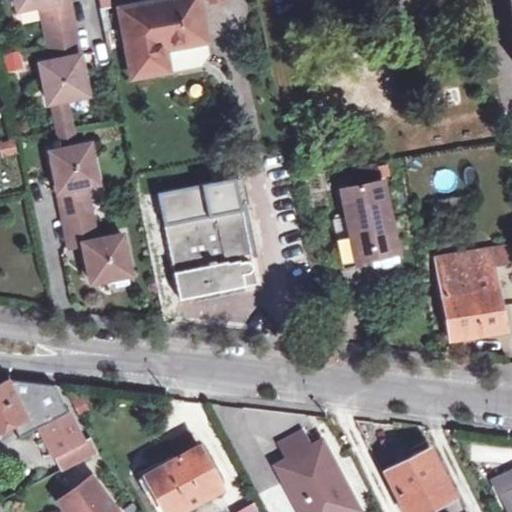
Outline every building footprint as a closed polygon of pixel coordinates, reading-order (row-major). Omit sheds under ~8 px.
[(52,101),(68,98),(92,93),(74,0),(21,0),(23,7),(46,3),(56,60),(44,62),(52,101)] [(203,0),(129,0),(125,1),(139,69),(216,53),(203,0)] [(0,53),(4,72),(22,68),(18,50),(0,53)] [(73,121),(68,98),(52,101),(57,124),(73,121)] [(57,124),(62,150),(78,146),(73,121),(57,124)] [(78,146),(62,150),(54,151),(72,245),(85,244),(93,281),(132,272),(124,234),(100,238),(91,186),(101,183),(93,143),(78,146)] [(375,254),(404,248),(391,178),(347,187),(354,224),(340,228),(346,260),(375,254)] [(448,199),(451,214),(467,210),(464,196),(448,199)] [(451,214),(448,199),(432,201),(435,217),(451,214)] [(241,200),(165,219),(184,292),(260,272),(241,200)] [(404,248),(375,254),(378,265),(407,259),(404,248)] [(491,248),(455,255),(462,292),(498,285),(491,248)] [(462,292),(455,255),(435,259),(449,340),(505,329),(498,285),(462,292)] [(0,432),(13,426),(20,438),(38,427),(67,410),(53,383),(0,376),(0,432)] [(38,427),(53,453),(81,437),(67,410),(38,427)] [(81,437),(53,453),(62,469),(96,451),(86,434),(81,437)] [(279,462),(304,511),(347,511),(356,507),(321,440),(279,462)] [(199,447),(146,476),(165,511),(176,511),(221,488),(199,447)] [(419,511),(454,496),(432,450),(387,472),(406,511),(419,511)] [(511,470),(484,483),(491,499),(511,489),(511,470)] [(118,511),(92,476),(47,509),(49,511),(118,511)] [(256,511),(251,501),(232,511),(256,511)]
